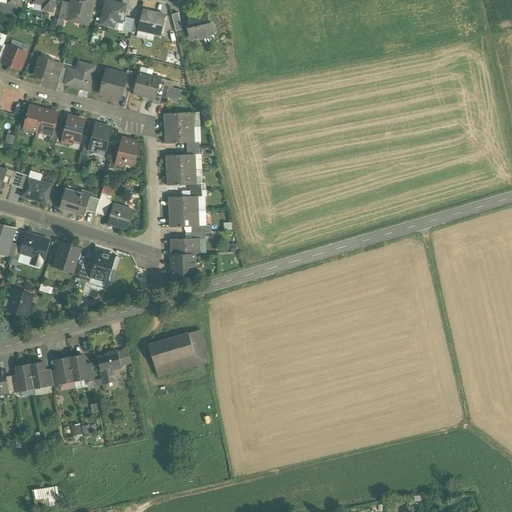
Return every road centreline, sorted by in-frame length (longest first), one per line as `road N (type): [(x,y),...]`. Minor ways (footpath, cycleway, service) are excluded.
road 1 (secondary): [(511,197),(0,348)]
road 2 (residential): [(0,76),(150,122),(152,229),(147,245),(129,245),(0,206)]
road 3 (track): [(476,436),(155,511)]
road 4 (track): [(511,464),(476,436),(422,224)]
road 5 (track): [(481,0),(511,131)]
